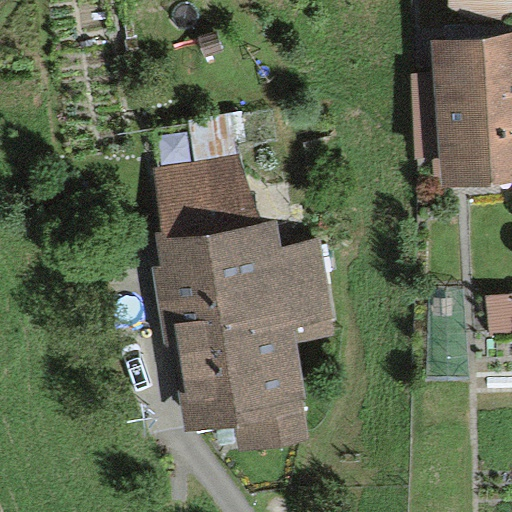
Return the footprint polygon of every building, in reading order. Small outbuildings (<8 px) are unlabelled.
[(54,0),(59,27),(95,22),(91,0),(54,0)] [(426,0),(436,192),(511,188),(511,127),(505,0),(426,0)] [(78,145),(119,137),(103,59),(62,68),(78,145)] [(157,264),(185,431),(234,423),(239,450),(292,441),(273,328),(315,321),(305,259),(252,268),(248,246),(239,247),(225,165),(157,176),(172,261),(157,264)] [(511,321),(511,302),(484,303),(487,345),(511,343),(511,321)]
